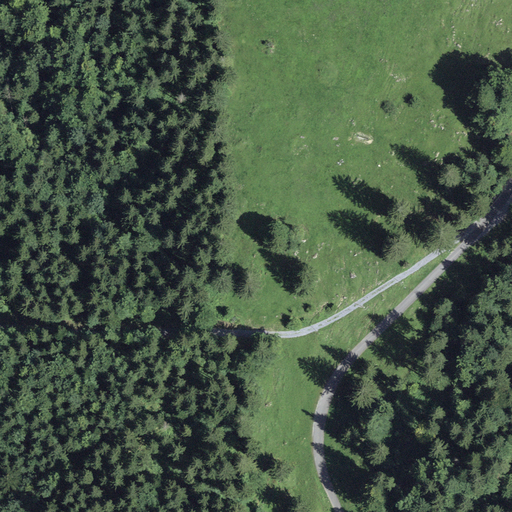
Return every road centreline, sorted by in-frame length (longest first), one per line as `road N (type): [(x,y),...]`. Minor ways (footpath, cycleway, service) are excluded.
road 1 (track): [(377,511),(376,466),(390,401),(436,313),(497,232),(509,199),(313,329),(0,328)]
road 2 (unclassified): [(340,511),(319,447),(333,384),(511,195)]
